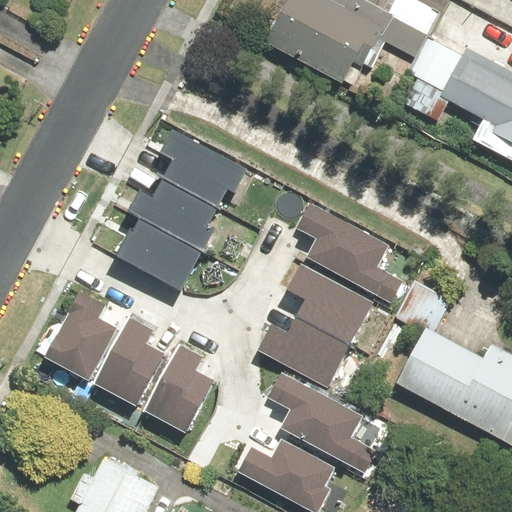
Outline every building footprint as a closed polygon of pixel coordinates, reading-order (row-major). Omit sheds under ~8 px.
[(364,0),(301,0),(281,42),(369,85),(393,38),(425,53),(446,10),(424,0),(401,0),(394,14),(364,0)] [(511,68),(472,50),(451,95),(509,122),(505,130),(511,133),(511,68)] [(242,195),(254,172),(180,132),(168,153),(176,158),(166,176),(221,205),(230,189),(242,195)] [(146,186),(134,209),(145,216),(209,249),(220,228),(211,223),(221,205),(166,176),(157,192),(146,186)] [(314,231),(305,248),(392,297),(405,274),(377,259),(388,238),(308,193),(294,219),(314,231)] [(132,226),(118,253),(188,290),(209,249),(145,216),(138,229),(132,226)] [(309,297),(299,316),(352,344),(375,299),(306,262),(292,288),(309,297)] [(87,284),(50,351),(94,374),(122,321),(102,311),(110,296),(87,284)] [(134,311),(98,379),(141,402),(169,349),(149,338),(157,323),(134,311)] [(278,321),(264,349),(332,384),(352,344),(299,316),(292,329),(278,321)] [(441,329),(413,384),(511,434),(511,348),(506,345),(499,358),(441,329)] [(182,339),(146,407),(189,430),(218,377),(198,367),(206,352),(182,339)] [(217,341),(206,359),(237,379),(248,361),(217,341)] [(291,406),(281,424),(368,472),(381,450),(353,434),(365,414),(284,369),(270,394),(291,406)] [(257,440),(241,467),(319,510),(333,484),(327,481),(337,463),(284,434),(275,450),(257,440)] [(155,511),(169,486),(111,457),(103,474),(91,468),(77,495),(90,502),(84,511),(155,511)]
